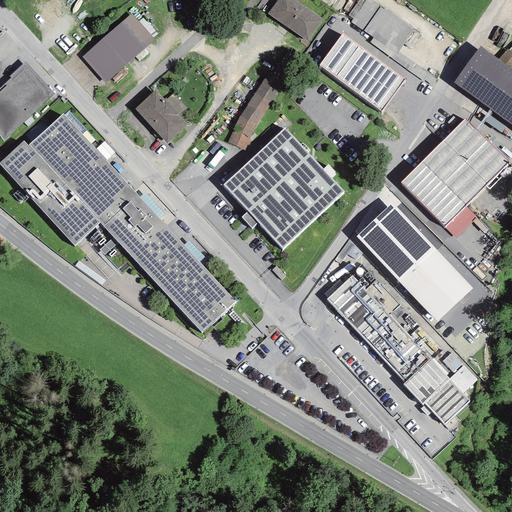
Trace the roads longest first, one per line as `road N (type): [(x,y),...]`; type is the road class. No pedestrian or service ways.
road 1 (secondary): [(447,511),(99,307),(0,225)]
road 2 (unclassified): [(284,317),(0,11)]
road 3 (unclassified): [(284,317),(451,71)]
road 4 (unclassified): [(463,511),(284,317)]
